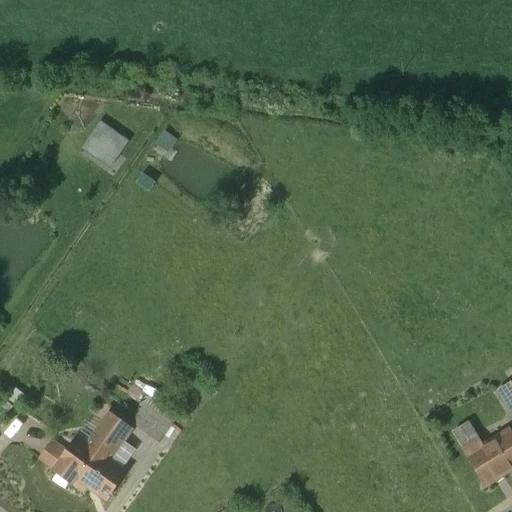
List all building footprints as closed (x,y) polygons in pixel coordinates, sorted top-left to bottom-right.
[(511,385),(501,392),(511,410),(511,385)] [(173,426),(145,406),(132,424),(160,444),(173,426)] [(110,415),(88,446),(78,439),(55,472),(68,481),(74,485),(77,480),(107,502),(127,474),(110,462),(132,431),(110,415)] [(455,433),(465,450),(479,441),(469,424),(455,433)] [(511,435),(510,432),(484,448),(479,441),(465,450),(469,457),(487,486),(511,470),(511,435)]
